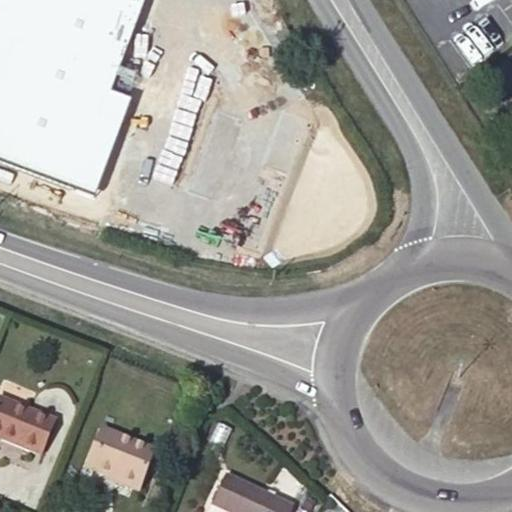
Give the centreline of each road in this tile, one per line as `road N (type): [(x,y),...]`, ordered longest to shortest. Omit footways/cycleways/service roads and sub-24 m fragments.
road 1 (primary): [(361,308),(261,310),(199,301),(0,236)]
road 2 (primary): [(0,269),(336,376)]
road 3 (primary): [(336,376),(349,438),(392,484),(452,503),(511,490)]
road 4 (secondary): [(511,246),(422,101),(374,43)]
road 5 (secondary): [(374,43),(431,186),(419,267)]
